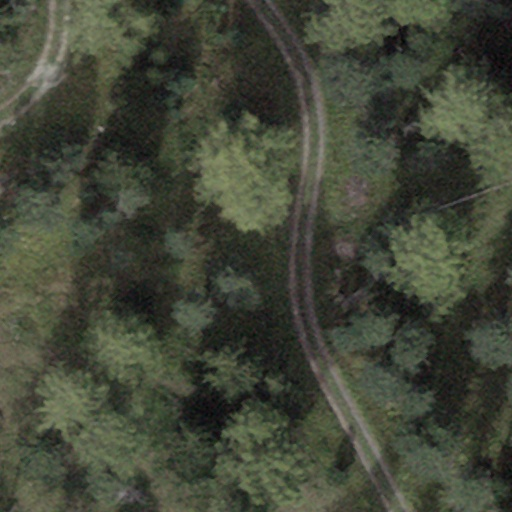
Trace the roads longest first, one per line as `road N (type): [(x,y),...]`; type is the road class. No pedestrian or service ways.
road 1 (track): [(403,511),(315,354),(303,273),(312,137),(297,58),(255,0)]
road 2 (track): [(69,0),(70,19),(35,89),(0,115)]
